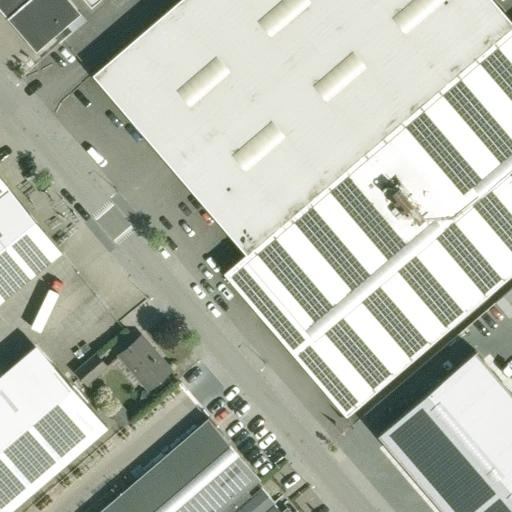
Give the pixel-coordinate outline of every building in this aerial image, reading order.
[(0,0),(0,8),(36,52),(82,13),(70,0),(0,0)] [(346,414),(511,272),(511,0),(178,0),(92,74),(246,253),(224,272),(346,414)] [(0,176),(0,301),(61,252),(0,176)] [(147,389),(171,369),(142,335),(118,356),(147,389)] [(511,511),(511,392),(475,350),(377,434),(444,511),(511,511)] [(87,386),(108,367),(96,352),(74,371),(87,386)] [(18,361),(0,375),(0,511),(7,511),(107,427),(54,365),(35,381),(18,361)] [(121,406),(112,414),(121,425),(131,417),(121,406)] [(293,511),(292,511),(281,511),(255,482),(259,478),(207,418),(97,511),(293,511)]
